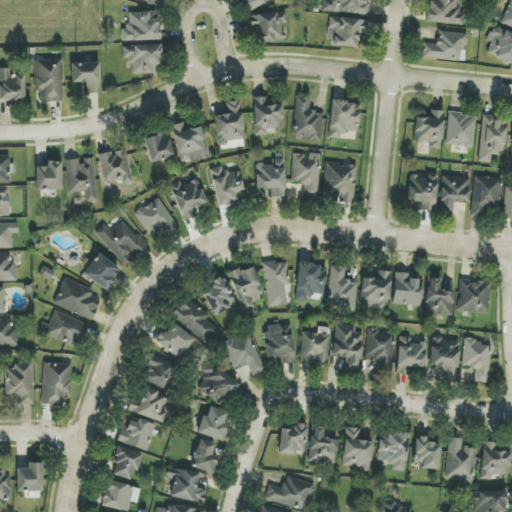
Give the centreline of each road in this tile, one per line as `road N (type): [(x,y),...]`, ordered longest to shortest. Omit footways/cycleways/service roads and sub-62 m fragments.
road 1 (residential): [(511,253),(266,234),(222,242),(167,268),(113,346),(65,511)]
road 2 (residential): [(0,136),(86,128),(227,72),(390,77),(511,92)]
road 3 (residential): [(230,511),(257,421),(291,397),(466,415),(511,410)]
road 4 (residential): [(371,240),(397,0)]
road 5 (residential): [(227,72),(217,18),(203,7),(187,19),(194,80)]
